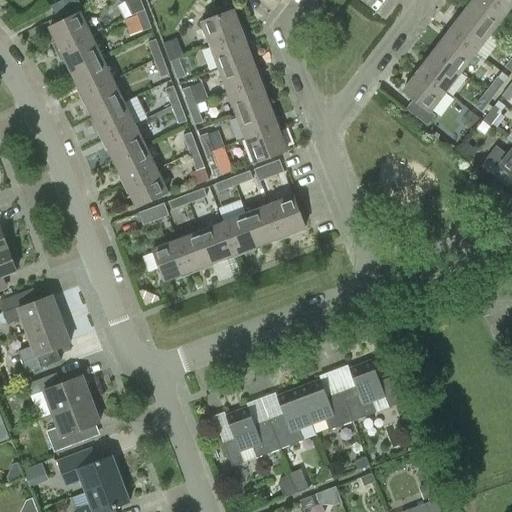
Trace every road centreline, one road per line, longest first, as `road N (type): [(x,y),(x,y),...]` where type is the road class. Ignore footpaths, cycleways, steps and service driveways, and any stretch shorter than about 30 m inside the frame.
road 1 (residential): [(0,58),(40,113),(118,324),(144,369)]
road 2 (residential): [(144,369),(377,285)]
road 3 (residential): [(326,131),(423,0)]
road 4 (residential): [(377,285),(326,131)]
road 5 (residential): [(144,369),(174,408),(208,511)]
road 6 (residential): [(377,285),(511,238)]
